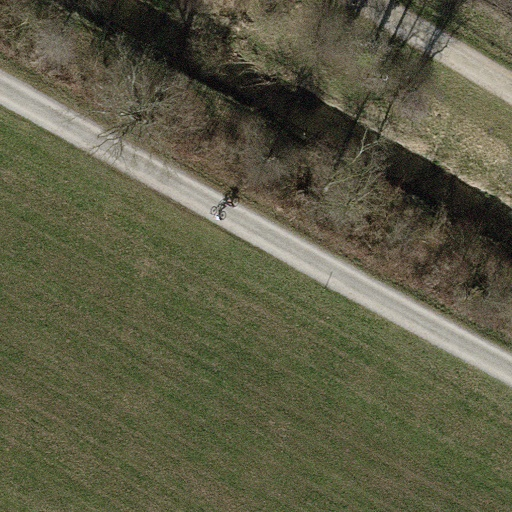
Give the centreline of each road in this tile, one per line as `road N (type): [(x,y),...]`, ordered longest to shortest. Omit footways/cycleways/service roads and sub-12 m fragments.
road 1 (track): [(0,86),(511,358)]
road 2 (track): [(511,85),(364,0)]
